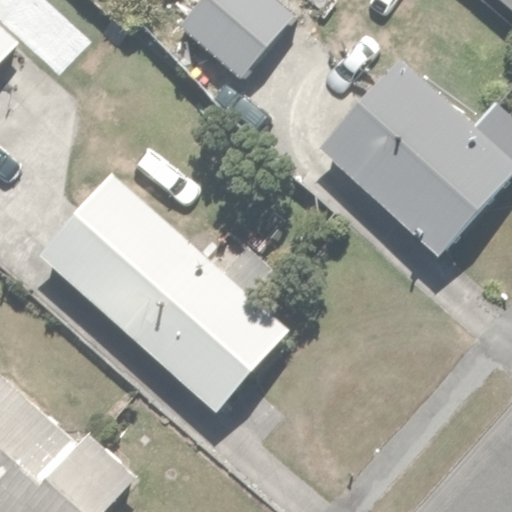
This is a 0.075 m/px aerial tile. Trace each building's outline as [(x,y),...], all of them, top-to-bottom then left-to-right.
[(283,0),(191,0),(182,12),(240,64),(291,7),(283,0)] [(0,8),(0,52),(22,29),(0,8)] [(396,46),(319,136),(453,251),(511,183),(511,109),(495,96),(478,116),(396,46)] [(115,155),(37,241),(212,400),(290,314),(115,155)] [(81,430),(0,363),(0,506),(7,511),(121,511),(112,504),(144,466),(89,420),(81,430)]
